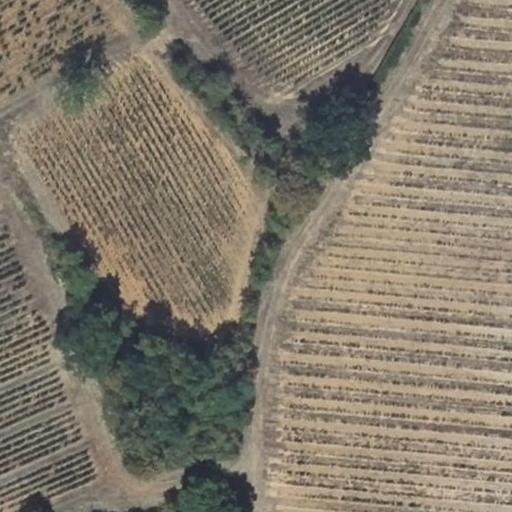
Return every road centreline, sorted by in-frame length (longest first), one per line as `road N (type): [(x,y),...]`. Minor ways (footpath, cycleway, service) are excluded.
road 1 (track): [(446,0),(262,322),(253,511)]
road 2 (track): [(172,0),(261,95),(302,101),(337,92),(412,0)]
